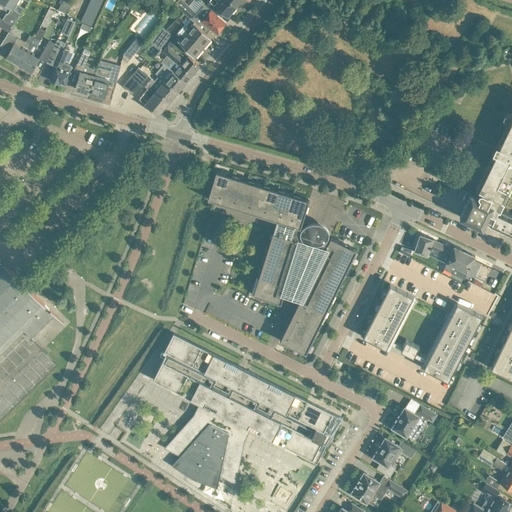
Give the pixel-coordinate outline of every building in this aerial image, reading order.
[(0,0),(11,7),(8,13),(10,15),(14,9),(18,4),(17,3),(19,0),(0,0)] [(43,6),(32,0),(20,19),(26,23),(29,19),(33,22),(43,6)] [(63,0),(61,4),(58,9),(67,13),(72,3),(66,0),(63,0)] [(99,10),(101,5),(91,0),(89,0),(88,5),(99,10)] [(135,9),(142,14),(148,6),(140,0),(137,0),(136,2),(139,4),(135,9)] [(178,0),(176,2),(175,4),(193,21),(205,32),(210,27),(217,33),(219,30),(221,29),(223,26),(223,25),(226,22),(217,15),(205,5),(206,5),(203,2),(198,9),(196,11),(183,0),(178,0)] [(228,0),(218,0),(218,1),(217,0),(210,0),(208,2),(206,5),(205,5),(217,15),(221,10),(230,18),(232,16),(230,14),(232,12),(234,14),(234,13),(232,11),(236,6),(228,0)] [(97,15),(99,10),(88,5),(85,10),(97,15)] [(50,7),(41,23),(48,27),(51,22),(49,21),(55,10),(50,7)] [(12,25),(20,13),(14,9),(10,15),(8,13),(6,12),(2,19),(12,25)] [(95,20),(97,15),(85,10),(83,15),(95,20)] [(92,25),(95,20),(83,15),(81,20),(92,25)] [(167,28),(170,32),(183,19),(179,15),(167,28)] [(12,25),(2,19),(0,17),(0,25),(8,31),(9,31),(11,28),(12,25)] [(68,18),(61,32),(69,36),(75,21),(68,18)] [(205,32),(193,21),(178,39),(194,57),(211,37),(205,32)] [(92,27),(83,23),(80,29),(90,33),(92,27)] [(159,49),(171,33),(163,26),(150,42),(159,49)] [(8,32),(0,44),(0,45),(9,51),(6,57),(19,64),(34,37),(35,36),(30,33),(26,40),(18,35),(17,37),(8,32)] [(34,37),(19,64),(32,72),(40,58),(42,54),(46,48),(45,48),(38,43),(40,38),(35,36),(34,37)] [(130,58),(142,43),(136,38),(123,53),(130,58)] [(58,81),(65,84),(73,66),(64,62),(69,49),(64,47),(66,42),(58,39),(55,44),(50,56),(56,59),(53,65),(56,66),(50,79),(57,83),(58,81)] [(50,56),(55,44),(50,41),(46,48),(42,54),(49,58),(50,56)] [(185,60),(178,55),(168,44),(162,50),(163,51),(164,51),(167,54),(178,64),(179,62),(182,64),(181,65),(186,70),(184,72),(190,77),(199,66),(188,56),(185,60)] [(96,73),(97,69),(96,69),(88,67),(89,66),(85,65),(89,56),(82,53),(81,53),(74,68),(73,70),(80,73),(76,88),(90,92),(95,75),(96,73)] [(167,54),(162,61),(167,66),(168,67),(173,71),(186,82),(188,80),(190,77),(184,72),(186,70),(181,65),(182,64),(179,62),(178,64),(167,54)] [(116,82),(120,65),(113,63),(110,73),(97,69),(90,92),(105,96),(110,78),(116,79),(115,82),(116,82)] [(145,78),(148,74),(139,67),(123,85),(133,93),(141,83),(147,88),(143,92),(144,92),(139,98),(145,103),(157,89),(151,84),(145,78)] [(178,91),(186,82),(173,71),(165,80),(178,91)] [(145,78),(151,84),(154,80),(148,74),(145,78)] [(170,100),(178,91),(165,80),(157,89),(170,100)] [(158,114),(170,100),(157,89),(145,103),(158,114)] [(511,111),(511,113),(510,112),(508,113),(507,114),(506,113),(504,116),(503,119),(505,119),(504,121),(505,123),(506,124),(476,187),(480,189),(476,195),(471,193),(465,205),(477,210),(478,216),(485,219),(485,221),(511,234),(511,111)] [(301,226),(309,199),(293,194),(292,197),(286,195),(287,192),(278,189),(277,192),(271,190),(272,188),(262,185),(261,187),(256,186),(257,183),(247,180),(246,183),(240,181),(241,178),(232,175),(231,178),(225,176),(226,173),(216,170),(208,198),(216,200),(217,197),(292,220),(291,224),(300,226),(300,225),(301,226)] [(305,223),(302,227),(301,226),(300,225),(300,226),(291,224),(277,219),(277,220),(278,220),(274,232),(273,231),(268,247),(271,248),(269,254),(266,253),(263,262),(266,263),(264,269),(261,268),(259,277),(261,278),(259,284),(257,284),(253,294),(281,302),(284,291),(301,296),(301,297),(284,332),(280,340),(306,352),(314,336),(311,335),(314,329),(317,330),(321,322),(318,321),(321,315),(324,317),(328,308),(325,307),(328,300),(331,302),(335,292),(333,291),(335,286),(338,287),(342,278),(340,277),(342,272),(345,273),(349,264),(347,263),(350,257),(352,258),(357,249),(331,236),(329,240),(326,238),(327,234),(327,229),(325,225),(322,222),(318,220),(313,220),(309,221),(305,223)] [(433,238),(420,233),(414,250),(428,255),(433,238)] [(433,238),(428,254),(446,263),(453,248),(433,238)] [(465,278),(468,271),(475,255),(454,245),(453,248),(446,263),(444,268),(452,272),(465,278)] [(402,246),(399,251),(409,256),(412,249),(402,246)] [(0,262),(0,354),(24,331),(31,338),(32,338),(31,337),(55,314),(5,264),(4,266),(1,263),(0,262)] [(473,281),(492,288),(497,275),(478,268),(473,281)] [(370,322),(363,336),(386,348),(413,295),(390,283),(386,290),(388,292),(386,297),(383,296),(380,303),(382,304),(379,310),(377,309),(373,316),(375,317),(372,323),(370,322)] [(457,302),(423,367),(448,380),(452,373),(456,366),(453,365),(456,359),(459,361),(462,353),(460,352),(463,347),(465,348),(469,341),(467,339),(470,334),(472,335),(476,328),(473,327),(476,321),(478,322),(482,315),(457,302)] [(500,348),(491,368),(511,377),(511,328),(510,328),(506,335),(509,336),(506,342),(504,341),(500,348)] [(258,374),(176,333),(173,332),(164,350),(167,351),(154,377),(153,379),(200,402),(194,414),(164,447),(180,455),(172,464),(172,465),(192,477),(195,479),(217,487),(218,487),(220,475),(236,483),(245,440),(251,428),(317,461),(326,443),(342,417),(307,399),(306,401),(257,376),(258,374)] [(402,348),(401,349),(414,356),(414,355),(416,352),(417,349),(419,345),(406,339),(404,342),(403,345),(402,348)] [(444,408),(449,398),(433,390),(429,400),(444,408)] [(501,410),(506,401),(500,397),(495,406),(501,410)] [(415,412),(405,406),(400,413),(396,419),(396,420),(392,427),(407,436),(407,435),(413,438),(415,437),(418,433),(417,431),(412,428),(421,413),(432,421),(437,413),(420,403),(416,410),(415,412)] [(461,445),(464,440),(458,436),(457,438),(455,441),(461,445)] [(385,437),(373,456),(382,461),(378,467),(389,475),(395,466),(392,464),(402,449),(399,447),(400,446),(385,437)] [(511,453),(511,444),(502,439),(496,449),(505,454),(506,453),(511,456),(511,453)] [(402,441),(399,445),(400,446),(399,447),(402,449),(401,451),(411,457),(416,450),(402,441)] [(511,467),(509,466),(504,463),(505,462),(483,448),(478,457),(491,465),(493,463),(506,471),(499,482),(511,489),(511,467)] [(430,461),(425,468),(432,473),(437,466),(430,461)] [(364,471),(351,492),(367,502),(367,501),(376,506),(382,496),(388,487),(403,497),(408,489),(389,477),(384,484),(364,471)] [(494,487),(498,481),(498,480),(489,475),(485,481),(486,482),(494,487)] [(494,487),(486,482),(481,490),(486,493),(487,491),(495,496),(491,503),(486,500),(482,507),(474,502),(467,511),(485,511),(487,510),(489,511),(506,511),(511,503),(504,499),(505,497),(498,492),(499,490),(494,487)] [(453,511),(455,509),(453,508),(442,501),(437,508),(442,511),(453,511)] [(365,511),(366,511),(352,502),(347,510),(343,507),(342,506),(342,507),(338,511),(365,511)] [(453,508),(455,509),(460,511),(462,511),(465,508),(456,503),(453,508)]
